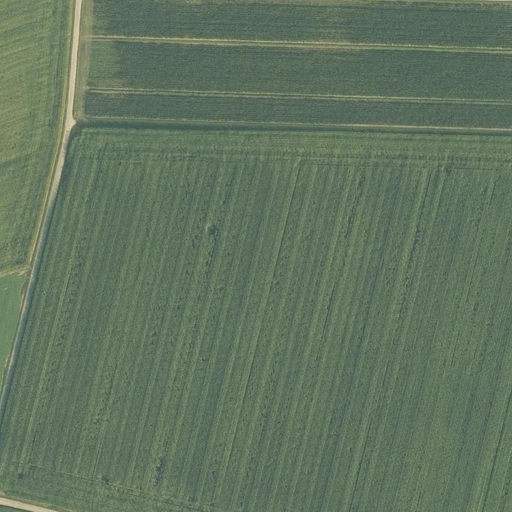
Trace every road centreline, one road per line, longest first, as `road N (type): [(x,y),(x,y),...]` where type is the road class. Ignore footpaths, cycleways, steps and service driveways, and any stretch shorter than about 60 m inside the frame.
road 1 (track): [(69,123),(511,134)]
road 2 (track): [(79,0),(69,123),(0,408)]
